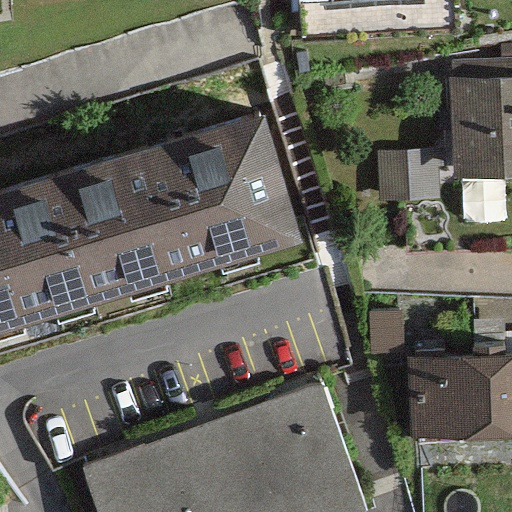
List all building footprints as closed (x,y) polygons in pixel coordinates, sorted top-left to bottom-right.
[(511,75),(460,76),(460,184),(511,183),(511,75)] [(0,183),(0,331),(326,239),(287,102),(0,183)] [(390,141),(389,188),(450,190),(452,144),(390,141)] [(511,359),(412,360),(413,439),(511,438),(511,359)] [(94,461),(110,511),(379,511),(338,382),(94,461)]
